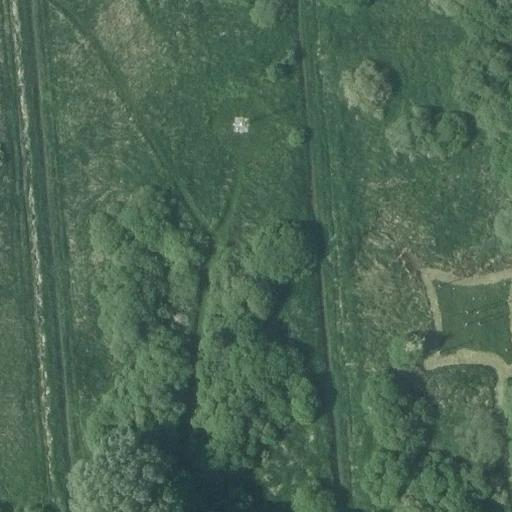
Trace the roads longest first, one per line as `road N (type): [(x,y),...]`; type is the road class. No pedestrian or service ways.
road 1 (track): [(366,511),(320,0)]
road 2 (track): [(54,0),(91,511)]
